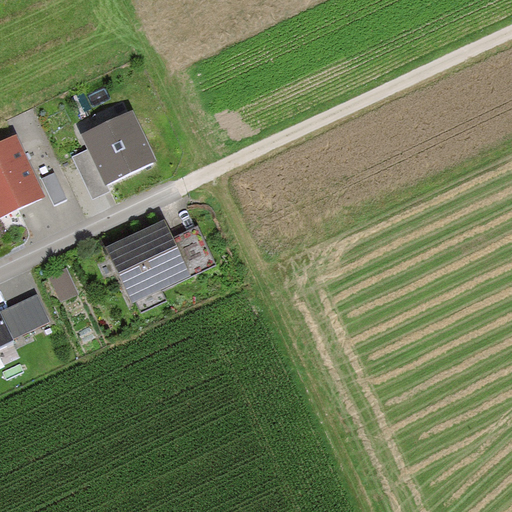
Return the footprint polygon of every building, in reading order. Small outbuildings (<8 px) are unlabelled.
[(82,137),(88,150),(106,187),(108,186),(156,162),(133,112),(82,137)] [(0,216),(45,196),(18,136),(0,144),(0,216)] [(111,192),(108,186),(106,187),(88,150),(73,158),(93,201),(111,192)] [(54,173),(43,179),(55,204),(67,199),(54,173)] [(174,239),(165,220),(106,248),(133,304),(216,265),(198,227),(174,239)] [(0,349),(15,342),(13,339),(49,322),(36,297),(1,314),(0,311),(0,349)]
